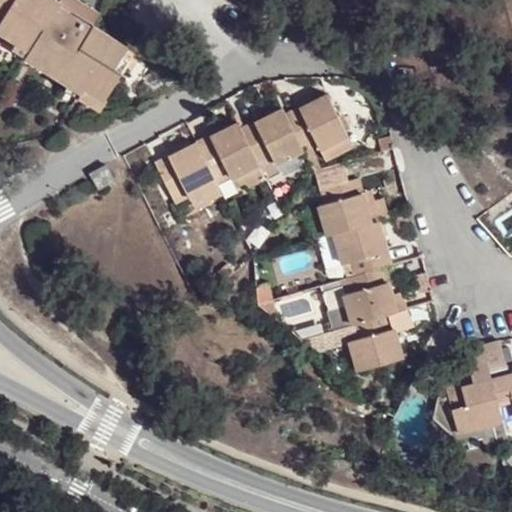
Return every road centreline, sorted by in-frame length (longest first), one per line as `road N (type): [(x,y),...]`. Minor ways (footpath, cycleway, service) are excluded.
road 1 (secondary): [(174,457),(0,302)]
road 2 (secondary): [(0,366),(174,457)]
road 3 (secondary): [(322,511),(174,457)]
